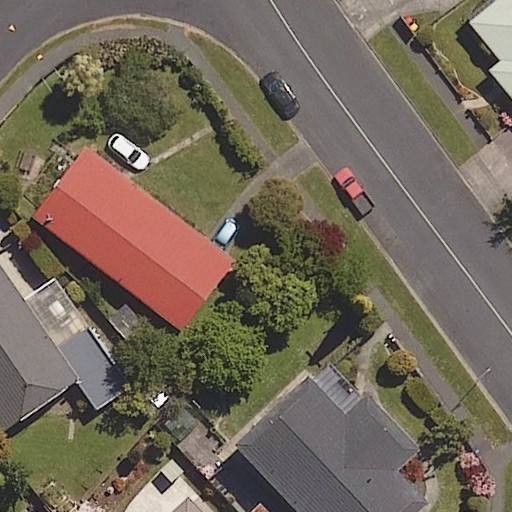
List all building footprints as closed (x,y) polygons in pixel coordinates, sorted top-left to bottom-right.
[(511,0),(491,0),(467,19),(499,59),(488,67),(511,97),(511,0)] [(228,266),(86,147),(33,212),(175,330),(228,266)] [(19,301),(0,276),(0,424),(4,431),(75,377),(98,406),(130,382),(50,277),(19,301)] [(412,450),(325,357),(233,444),(297,511),(412,511),(424,501),(393,468),(412,450)] [(217,511),(197,490),(173,511),(217,511)]
